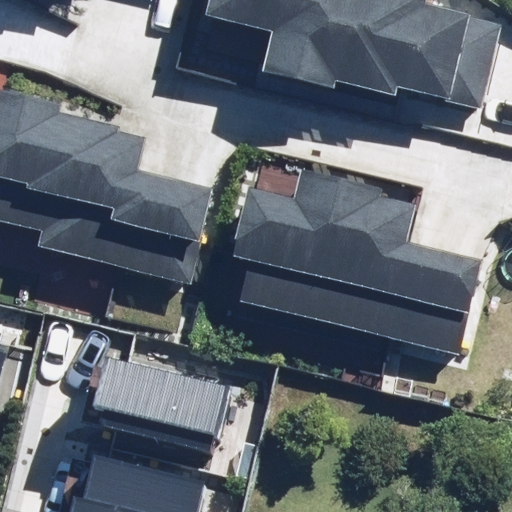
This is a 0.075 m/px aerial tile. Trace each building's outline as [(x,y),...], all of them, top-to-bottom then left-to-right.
[(350,79),(461,102),(480,15),(439,6),(440,0),(221,0),(217,19),(283,33),(274,76),(347,92),(350,79)] [(47,250),(205,284),(225,191),(154,175),(164,133),(75,113),(77,101),(2,85),(0,93),(0,217),(51,229),(47,250)] [(260,265),(252,297),(470,351),(492,263),(416,244),(425,209),(383,199),(386,188),(310,170),(303,198),(261,188),(243,260),(260,265)] [(0,335),(0,393),(5,394),(18,340),(0,335)] [(122,360),(110,415),(227,441),(240,386),(122,360)] [(102,459),(89,511),(204,511),(210,485),(102,459)]
